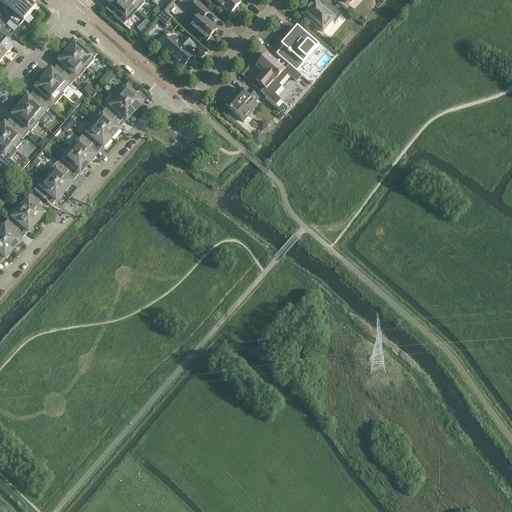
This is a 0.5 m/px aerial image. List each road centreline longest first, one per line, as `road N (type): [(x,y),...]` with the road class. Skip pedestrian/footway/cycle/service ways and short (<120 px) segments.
road 1 (track): [(511,506),(390,351),(312,287),(287,273),(264,273)]
road 2 (unknown): [(62,511),(264,273)]
road 3 (unknown): [(305,227),(444,341),(511,431)]
road 4 (residential): [(0,286),(165,105)]
road 5 (residential): [(165,105),(189,103),(280,0)]
road 6 (residential): [(165,105),(74,18)]
